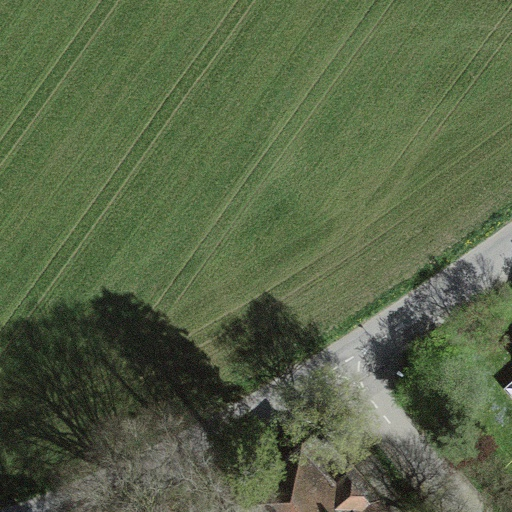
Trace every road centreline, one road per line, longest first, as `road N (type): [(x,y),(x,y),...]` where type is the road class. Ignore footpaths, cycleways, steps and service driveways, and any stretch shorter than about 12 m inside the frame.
road 1 (residential): [(80,511),(158,477),(338,365)]
road 2 (residential): [(338,365),(511,243)]
road 3 (residential): [(338,365),(466,511)]
